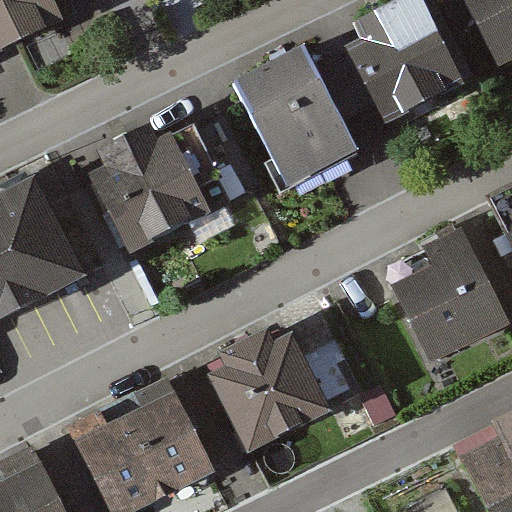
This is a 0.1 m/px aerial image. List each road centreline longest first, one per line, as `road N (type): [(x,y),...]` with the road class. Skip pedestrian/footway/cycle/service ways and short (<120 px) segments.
road 1 (residential): [(511,160),(0,422)]
road 2 (residential): [(309,0),(0,151)]
road 3 (residential): [(280,511),(511,397)]
